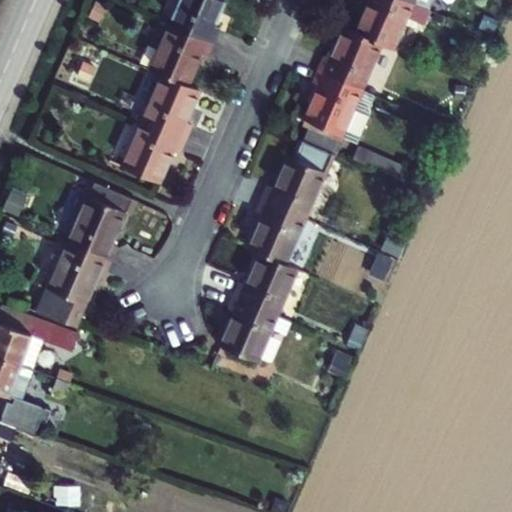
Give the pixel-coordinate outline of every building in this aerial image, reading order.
[(230,20),(222,17),(229,0),(182,0),(175,17),(222,36),(230,20)] [(365,0),(353,27),(384,41),(392,45),(411,0),(365,0)] [(175,17),(157,59),(168,64),(196,76),(206,54),(213,57),(222,36),(175,17)] [(348,24),(334,57),(323,53),(317,68),(363,88),(384,41),(353,27),(348,24)] [(322,52),(333,56),(341,35),(331,31),(322,52)] [(196,76),(168,64),(145,115),(192,134),(198,120),(191,117),(206,80),(196,76)] [(363,88),(317,68),(312,81),(321,85),(306,120),(343,134),(359,141),(372,111),(370,107),(357,101),(363,88)] [(376,94),(363,88),(357,101),(370,107),(376,94)] [(192,134),(145,115),(126,159),(165,175),(177,147),(185,151),(192,134)] [(312,126),(307,137),(337,150),(342,139),(312,126)] [(306,218),(335,152),(304,138),(295,159),(289,157),(276,187),(265,183),(259,197),(306,218)] [(96,182),(71,241),(116,260),(122,246),(116,243),(128,214),(132,216),(139,202),(96,182)] [(306,218),(259,197),(253,211),(263,216),(248,251),(259,256),(285,267),(306,218)] [(218,260),(240,267),(248,244),(226,236),(218,260)] [(80,331),(104,273),(111,275),(116,260),(71,241),(40,317),(80,331)] [(274,316),(294,271),(285,267),(259,256),(245,288),(237,284),(231,297),(274,316)] [(254,362),(274,316),(231,297),(226,309),(234,313),(219,347),(254,362)] [(0,325),(33,338),(38,323),(0,310),(0,325)] [(79,337),(38,323),(33,338),(0,325),(0,361),(33,374),(41,352),(64,361),(67,350),(74,352),(79,337)] [(67,350),(64,361),(70,363),(74,352),(67,350)] [(23,403),(33,374),(0,361),(0,394),(15,400),(14,407),(7,404),(3,425),(33,436),(39,425),(45,427),(51,414),(23,403)]
